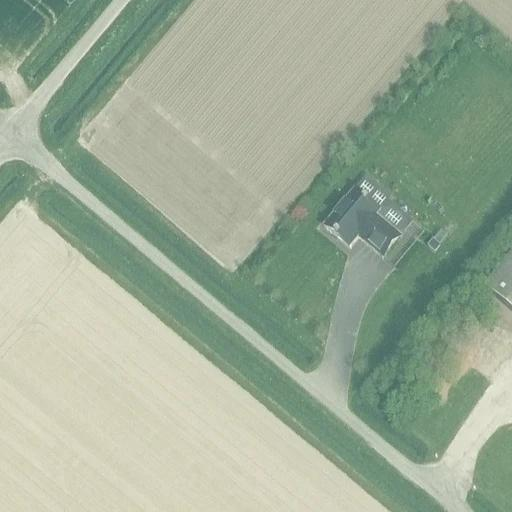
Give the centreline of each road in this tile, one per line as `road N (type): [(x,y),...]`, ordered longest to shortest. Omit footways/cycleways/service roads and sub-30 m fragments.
road 1 (unclassified): [(462,511),(10,134)]
road 2 (unclassified): [(10,134),(123,0)]
